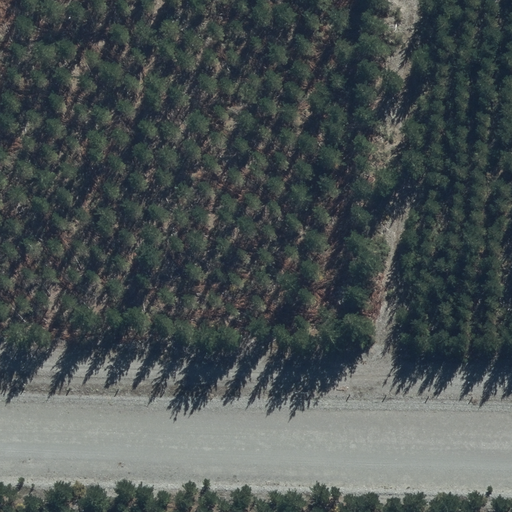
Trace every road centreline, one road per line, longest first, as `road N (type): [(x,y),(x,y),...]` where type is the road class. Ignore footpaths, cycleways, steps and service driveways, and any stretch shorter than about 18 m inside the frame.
road 1 (track): [(0,362),(511,373)]
road 2 (unclassified): [(0,441),(511,450)]
